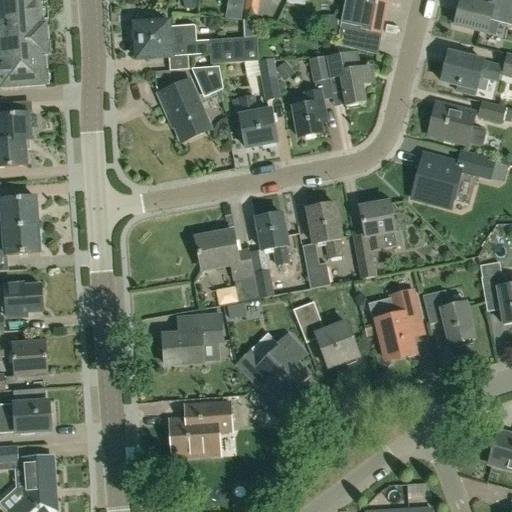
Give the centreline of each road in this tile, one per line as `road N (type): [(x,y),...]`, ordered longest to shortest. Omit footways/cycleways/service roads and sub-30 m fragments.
road 1 (residential): [(98,213),(363,164),(394,122),(423,0)]
road 2 (tertiary): [(118,511),(98,213)]
road 3 (tertiary): [(98,213),(89,0)]
road 4 (residential): [(304,423),(419,394),(431,428)]
road 5 (residential): [(317,511),(431,428)]
